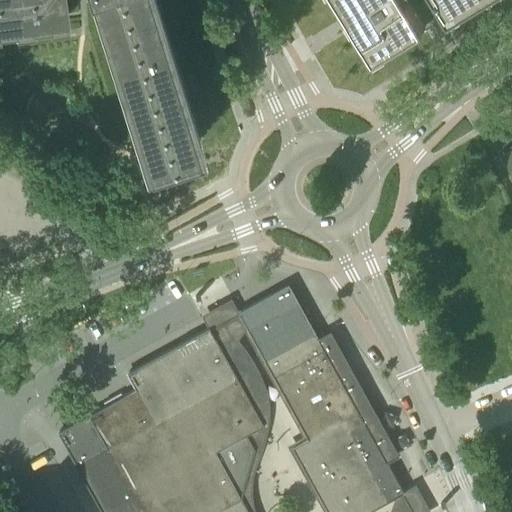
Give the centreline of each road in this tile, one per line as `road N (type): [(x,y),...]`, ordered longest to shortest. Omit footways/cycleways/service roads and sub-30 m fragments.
road 1 (secondary): [(0,310),(282,202)]
road 2 (residential): [(438,433),(341,227)]
road 3 (secondary): [(357,161),(511,59)]
road 4 (residential): [(307,147),(229,0)]
